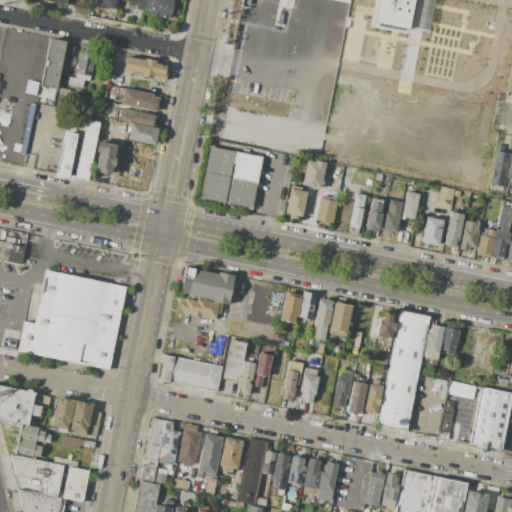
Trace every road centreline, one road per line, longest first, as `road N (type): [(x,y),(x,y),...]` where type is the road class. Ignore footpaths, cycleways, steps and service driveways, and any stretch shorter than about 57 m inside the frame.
road 1 (residential): [(511,473),(0,366)]
road 2 (tertiary): [(511,288),(46,192)]
road 3 (tertiary): [(0,205),(337,276)]
road 4 (tertiary): [(148,301),(106,511)]
road 5 (residential): [(198,53),(0,13)]
road 6 (tertiary): [(337,276),(511,316)]
road 7 (tertiary): [(208,0),(177,156)]
